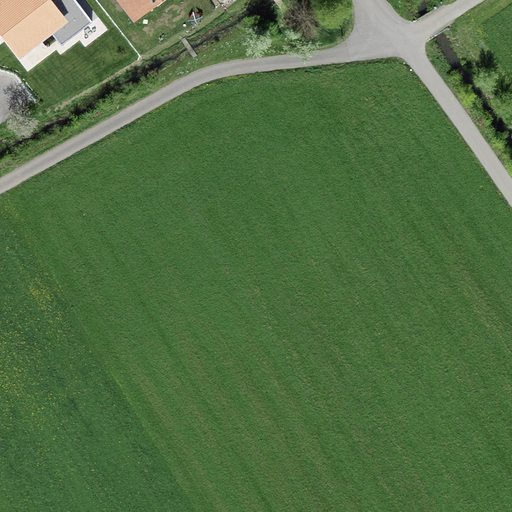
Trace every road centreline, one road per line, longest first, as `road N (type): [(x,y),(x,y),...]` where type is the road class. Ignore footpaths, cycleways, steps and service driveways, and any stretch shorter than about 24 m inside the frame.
road 1 (track): [(394,34),(343,53),(205,73),(0,188)]
road 2 (track): [(511,201),(394,34)]
